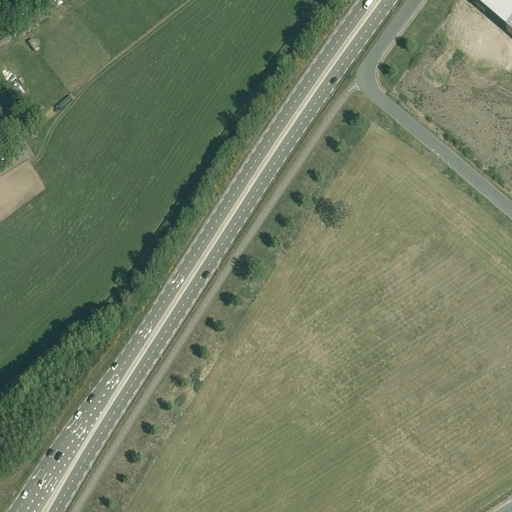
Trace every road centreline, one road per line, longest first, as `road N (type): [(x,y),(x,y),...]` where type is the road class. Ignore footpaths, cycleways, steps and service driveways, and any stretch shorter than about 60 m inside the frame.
road 1 (primary): [(367,0),(29,511)]
road 2 (primary): [(55,511),(261,182),(388,0)]
road 3 (unclassified): [(362,82),(511,211)]
